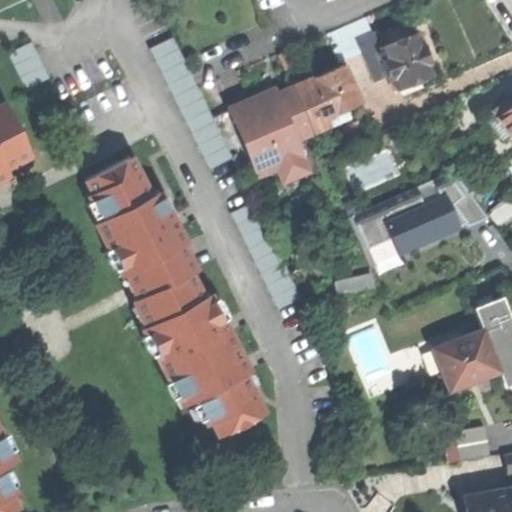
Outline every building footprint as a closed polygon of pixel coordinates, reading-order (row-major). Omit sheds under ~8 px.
[(72,0),(76,10),(106,0),(72,0)] [(371,78),(387,71),(379,53),(383,52),(381,47),(377,48),(364,17),(349,23),(357,42),(371,78)] [(336,54),(357,42),(349,23),(327,32),(336,54)] [(394,78),(398,88),(432,74),(428,64),(430,63),(427,54),(422,42),(419,43),(415,33),(381,47),(383,52),(379,53),(387,71),(390,79),(394,78)] [(172,34),(148,46),(154,59),(179,47),(172,34)] [(5,51),(23,87),(47,75),(29,39),(5,51)] [(185,59),(179,47),(154,59),(160,71),(185,59)] [(191,71),(185,59),(160,71),(166,84),(191,71)] [(344,64),(291,86),(292,89),(302,111),(320,103),(326,116),(343,109),(360,102),(344,64)] [(197,84),(191,71),(166,84),(172,96),(197,84)] [(202,95),(197,84),(172,96),(178,107),(202,95)] [(293,139),(311,132),(302,111),(292,89),(254,105),(252,99),(229,109),(255,170),(273,163),(281,182),(306,171),(299,154),(293,139)] [(208,107),(202,95),(178,107),(184,119),(208,107)] [(511,134),(511,135),(511,96),(493,111),(497,116),(511,134)] [(0,173),(4,172),(0,164),(25,151),(0,103),(0,173)] [(329,124),(326,116),(320,103),(302,111),(311,132),(329,124)] [(214,120),(208,107),(184,119),(190,132),(214,120)] [(346,116),(343,109),(326,116),(329,124),(338,120),(346,116)] [(504,139),(511,134),(497,116),(490,121),(504,139)] [(220,132),(214,120),(190,132),(196,144),(220,132)] [(226,144),(220,132),(196,144),(202,156),(226,144)] [(232,155),(226,144),(202,156),(207,167),(232,155)] [(126,156),(84,177),(91,190),(87,192),(100,217),(94,220),(120,273),(124,271),(131,283),(184,255),(178,242),(181,241),(173,225),(166,229),(160,218),(163,217),(161,212),(159,208),(163,205),(158,196),(155,189),(146,194),(126,156)] [(458,175),(469,190),(478,183),(467,169),(458,175)] [(446,189),(382,220),(400,257),(464,227),(446,189)] [(163,193),(158,196),(163,205),(168,215),(173,213),(169,204),(163,193)] [(229,210),(234,222),(259,210),(253,198),(229,210)] [(168,215),(163,205),(159,208),(161,212),(163,217),(160,218),(166,229),(173,225),(168,215)] [(265,222),(259,210),(234,222),(240,234),(265,222)] [(271,234),(265,222),(240,234),(246,246),(271,234)] [(277,247),(271,234),(246,246),(252,259),(277,247)] [(282,259),(277,247),(252,259),(258,270),(282,259)] [(188,262),(184,255),(131,283),(133,289),(136,295),(185,270),(190,267),(188,262)] [(288,271),(282,259),(258,270),(264,283),(288,271)] [(198,296),(185,270),(136,295),(131,297),(144,324),(141,326),(165,375),(224,346),(218,333),(214,335),(213,332),(208,334),(204,326),(212,322),(218,319),(209,300),(205,293),(198,296)] [(294,283),(288,271),(264,283),(270,295),(294,283)] [(300,295),(294,283),(270,295),(276,307),(300,295)] [(214,297),(209,300),(218,319),(224,316),(219,307),(214,297)] [(474,308),(482,330),(499,372),(502,381),(511,377),(511,323),(502,297),(474,308)] [(239,361),(218,319),(212,322),(218,333),(224,346),(230,356),(227,362),(233,374),(238,371),(243,369),(239,361)] [(218,333),(212,322),(204,326),(208,334),(213,332),(214,335),(218,333)] [(440,371),(448,392),(499,372),(482,330),(432,349),(433,352),(440,371)] [(230,356),(224,346),(165,375),(179,402),(192,396),(204,421),(210,418),(216,432),(258,411),(248,393),(238,371),(233,374),(227,362),(230,356)] [(426,376),(440,371),(433,352),(418,358),(426,376)] [(243,369),(238,371),(248,393),(254,390),(243,369)] [(504,387),(511,384),(511,377),(502,381),(504,387)] [(485,427),(455,432),(460,461),(490,455),(485,427)] [(0,463),(10,459),(0,439),(0,511),(12,506),(5,493),(10,491),(0,471),(0,463)] [(511,453),(503,455),(506,475),(511,474),(511,453)] [(511,511),(511,490),(462,499),(464,511),(511,511)]
